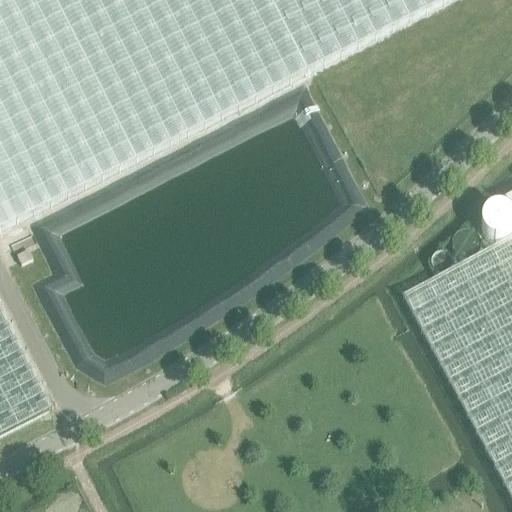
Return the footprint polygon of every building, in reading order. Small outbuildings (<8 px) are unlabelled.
[(0,0),(0,233),(302,79),(455,0),(0,0)] [(511,218),(511,242),(403,302),(511,503),(511,199),(504,203),(511,218)] [(481,226),(481,229),(481,232),(482,235),(483,237),(485,240),(487,242),(489,243),(492,245),(494,246),(497,246),(500,246),(503,245),(506,244),(508,242),(510,241),(511,238),(511,220),(510,217),(508,216),(505,214),(503,213),(500,213),(497,212),(494,213),(491,214),(489,215),(487,217),(485,219),(483,221),(482,224),(481,226)] [(32,262),(28,254),(16,259),(21,268),(32,262)] [(0,439),(51,414),(0,314),(0,439)]
